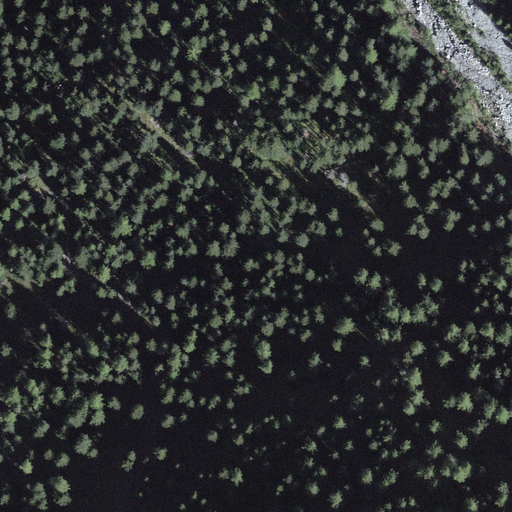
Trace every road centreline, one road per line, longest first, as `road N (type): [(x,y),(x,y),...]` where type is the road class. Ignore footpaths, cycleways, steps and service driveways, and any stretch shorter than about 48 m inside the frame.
road 1 (track): [(110,284),(188,213),(265,175),(351,189),(414,248),(467,247),(489,238)]
road 2 (track): [(0,233),(33,196),(52,196),(67,223),(71,271),(110,284),(134,315),(152,430),(121,511)]
